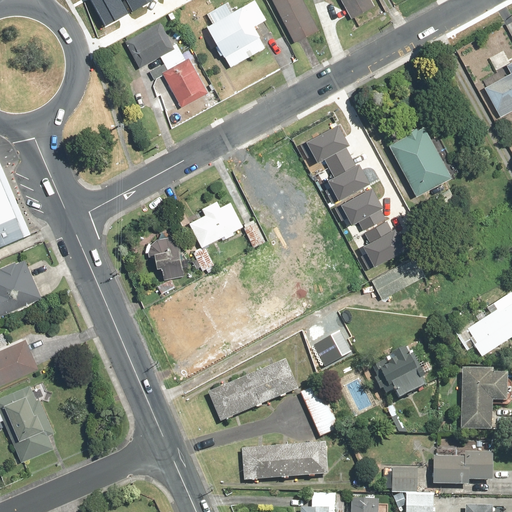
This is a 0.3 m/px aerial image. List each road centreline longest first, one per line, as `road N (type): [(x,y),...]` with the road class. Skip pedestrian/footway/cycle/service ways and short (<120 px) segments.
road 1 (residential): [(71,221),(476,0)]
road 2 (secondary): [(71,221),(167,445)]
road 3 (residential): [(12,511),(167,445)]
road 4 (secondary): [(44,7),(70,33),(77,68),(62,101),(32,124)]
